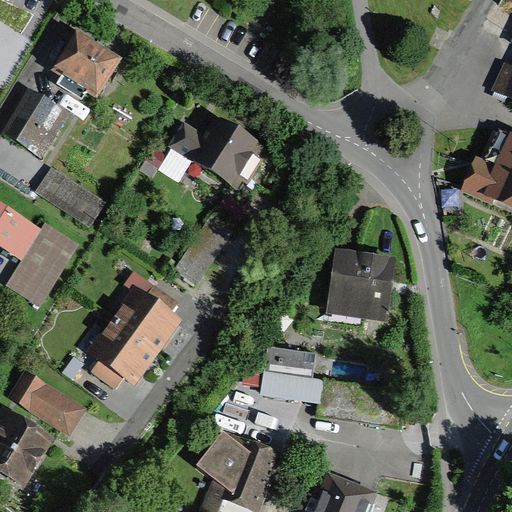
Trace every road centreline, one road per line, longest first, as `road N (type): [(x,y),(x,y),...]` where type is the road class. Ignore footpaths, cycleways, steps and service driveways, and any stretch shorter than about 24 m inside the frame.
road 1 (residential): [(357,142),(98,0)]
road 2 (residential): [(420,200),(455,383),(511,451)]
